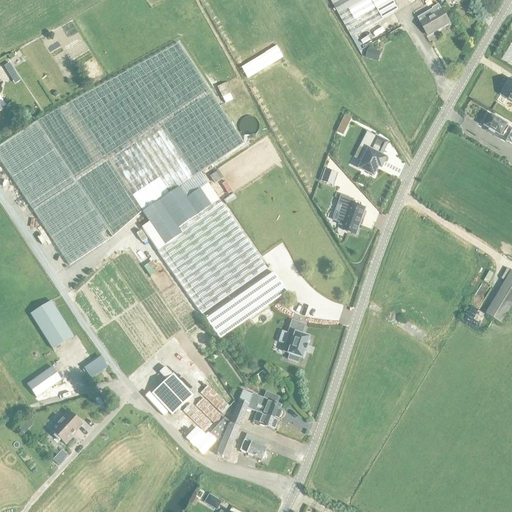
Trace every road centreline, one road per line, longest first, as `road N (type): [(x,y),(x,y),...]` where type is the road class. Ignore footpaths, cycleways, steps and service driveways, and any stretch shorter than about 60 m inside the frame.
road 1 (tertiary): [(294,492),(403,188),(508,0)]
road 2 (unclassified): [(294,492),(212,466),(131,394),(0,198)]
